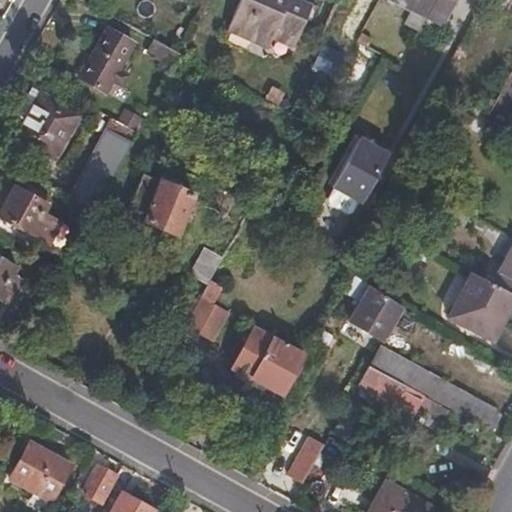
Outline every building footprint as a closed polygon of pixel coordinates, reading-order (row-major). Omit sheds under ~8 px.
[(288,48),(305,10),(280,0),(236,0),(222,32),(248,42),(252,33),(268,39),(288,48)] [(420,20),(431,0),(389,0),(387,5),(406,15),(398,31),(411,37),(420,20)] [(452,13),(458,0),(431,0),(420,20),(426,24),(428,19),(437,23),(445,8),(452,13)] [(97,103),(130,43),(103,29),(102,31),(71,89),(97,103)] [(263,49),(268,39),(252,33),(248,42),(263,49)] [(168,74),(179,54),(175,52),(151,40),(144,54),(158,61),(155,66),(168,74)] [(344,55),(321,46),(314,65),(337,75),(344,55)] [(51,157),(75,113),(36,92),(12,134),(51,157)] [(93,210),(136,131),(111,118),(69,196),(75,200),(93,210)] [(511,152),(511,131),(503,147),(511,152)] [(356,200),(381,152),(355,139),(350,148),(329,186),(332,187),(325,198),(326,203),(344,212),(348,211),(354,199),(356,200)] [(173,234),(189,194),(139,175),(128,205),(121,224),(138,231),(142,221),(173,234)] [(40,211),(48,198),(28,187),(25,194),(10,186),(8,191),(1,187),(0,187),(0,202),(1,203),(0,204),(0,232),(21,245),(28,232),(45,242),(57,221),(40,211)] [(511,244),(495,278),(511,287),(511,244)] [(208,280),(221,256),(202,245),(191,264),(193,275),(206,283),(208,280)] [(25,278),(12,271),(16,262),(0,253),(0,299),(10,305),(25,278)] [(205,322),(214,305),(210,303),(224,276),(216,271),(192,315),(205,322)] [(492,340),(511,302),(511,294),(493,285),(470,273),(447,317),(492,340)] [(400,305),(386,295),(369,284),(350,320),(381,340),(400,305)] [(300,354),(250,327),(229,365),(279,392),(300,354)] [(496,409),(463,391),(396,354),(378,343),(369,361),(390,372),(486,427),(496,409)] [(421,393),(368,362),(356,384),(410,414),(421,393)] [(49,499),(70,462),(29,439),(9,475),(49,499)] [(100,502),(115,475),(96,465),(82,492),(100,502)] [(291,500),(302,480),(304,477),(290,469),(277,492),(291,500)] [(427,511),(431,505),(383,480),(366,511),(427,511)] [(149,511),(151,510),(114,490),(102,511),(149,511)]
